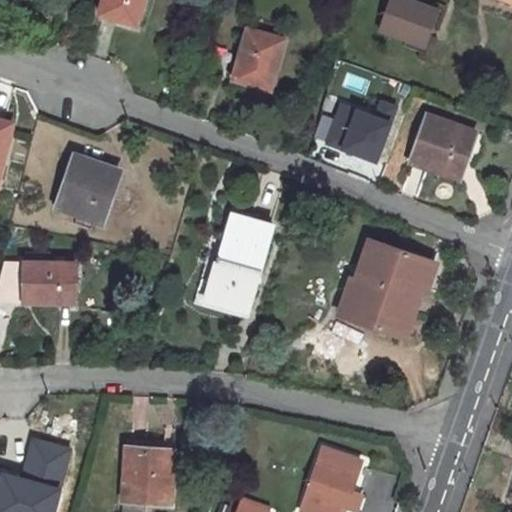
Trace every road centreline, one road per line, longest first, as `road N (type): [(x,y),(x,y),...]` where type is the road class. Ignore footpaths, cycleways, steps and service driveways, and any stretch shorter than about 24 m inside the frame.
road 1 (residential): [(511,250),(0,61)]
road 2 (residential): [(0,381),(160,381),(355,414),(453,447)]
road 3 (residential): [(511,285),(453,447)]
